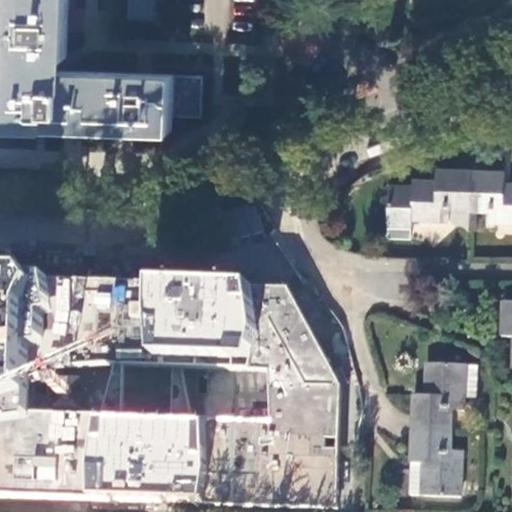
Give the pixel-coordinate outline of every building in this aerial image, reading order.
[(13,0),(13,22),(10,125),(55,126),(133,129),(171,131),(172,117),(187,118),(201,118),(203,76),(49,71),(49,56),(66,57),(67,0),(13,0)] [(511,190),(506,190),(506,172),(497,172),(439,170),(438,188),(426,187),(414,187),(414,193),(393,192),(392,228),(412,229),(413,220),(450,220),(450,208),(491,210),(491,223),(511,223),(511,190)] [(413,223),(412,239),(449,242),(450,227),(413,223)] [(0,272),(0,499),(336,508),(342,383),(289,287),(0,272)] [(511,304),(504,304),(503,338),(511,338),(511,304)] [(464,402),(464,368),(432,367),(431,398),(413,397),(411,465),(428,465),(426,498),(460,499),(461,460),(462,452),(449,453),(450,412),(464,412),(464,402)]
